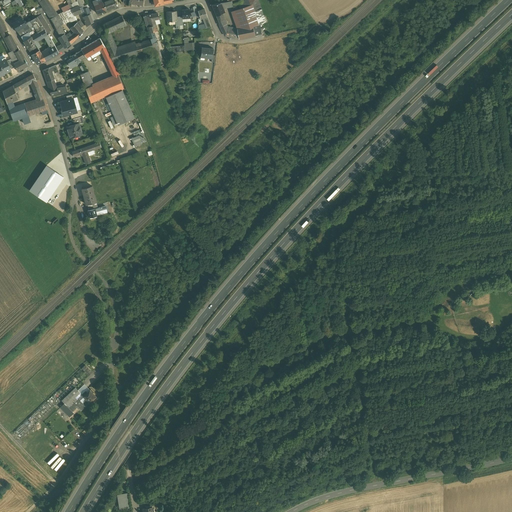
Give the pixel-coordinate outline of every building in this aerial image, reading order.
[(58,15),(47,0),(41,0),(39,2),(47,15),(50,19),(54,16),(55,16),(58,15)] [(85,5),(83,6),(81,0),(76,0),(77,1),(79,6),(81,13),(81,12),(83,17),(90,14),(87,7),(86,8),(85,5)] [(107,0),(102,2),(106,10),(117,6),(114,0),(107,0)] [(258,0),(243,0),(239,2),(241,8),(252,4),(259,24),(266,22),(258,0)] [(98,4),(94,5),(97,14),(106,10),(102,2),(98,4)] [(239,2),(233,4),(234,6),(235,10),(241,8),(239,2)] [(222,6),(221,3),(212,5),(216,16),(222,13),(224,12),(222,6)] [(232,30),(232,29),(231,28),(227,28),(227,27),(226,25),(226,24),(222,13),(216,16),(220,26),(221,27),(225,35),(225,36),(228,37),(239,39),(261,34),(259,24),(252,4),(241,8),(235,10),(241,28),(232,30)] [(79,6),(73,8),(70,9),(74,16),(81,13),(79,6)] [(58,15),(55,16),(60,26),(70,20),(69,18),(74,16),(70,9),(58,15)] [(189,9),(182,10),(182,18),(190,18),(189,9)] [(204,9),(198,11),(200,19),(202,18),(207,17),(204,9)] [(176,11),(167,12),(168,21),(176,21),(176,17),(176,11)] [(195,12),(191,13),(193,21),(196,20),(200,19),(197,11),(195,12)] [(152,14),(143,17),(148,31),(154,32),(156,31),(157,30),(154,19),(159,18),(157,13),(152,14)] [(41,14),(37,17),(39,20),(41,25),(44,29),(45,31),(46,33),(50,31),(41,14)] [(90,14),(83,17),(87,26),(93,22),(90,14)] [(60,26),(55,16),(54,16),(50,19),(53,23),(54,25),(58,34),(60,36),(64,34),(60,26)] [(122,16),(103,25),(107,32),(107,33),(108,32),(126,24),(122,16)] [(39,20),(37,17),(26,23),(27,25),(28,24),(29,27),(33,25),(37,32),(39,31),(41,34),(45,31),(44,29),(41,25),(39,20)] [(18,50),(11,36),(7,38),(3,32),(7,30),(0,18),(0,32),(10,52),(8,53),(11,59),(15,67),(18,71),(28,65),(21,52),(20,53),(18,50)] [(21,18),(12,23),(17,31),(26,25),(21,18)] [(73,25),(71,27),(73,30),(75,33),(78,37),(83,31),(77,23),(77,22),(73,25)] [(26,25),(17,31),(19,34),(29,27),(28,24),(27,25),(26,25)] [(29,27),(19,34),(23,41),(31,36),(37,32),(33,25),(29,27)] [(37,32),(31,36),(34,43),(37,41),(43,38),(41,34),(39,31),(37,32)] [(50,47),(44,50),(44,51),(49,59),(52,57),(58,53),(55,46),(48,34),(47,35),(46,33),(45,31),(41,34),(43,38),(44,37),(50,47)] [(154,32),(148,31),(149,33),(150,38),(151,42),(154,49),(158,61),(161,60),(158,50),(158,49),(156,41),(156,39),(155,38),(153,33),(154,32)] [(116,50),(108,32),(107,33),(107,32),(101,35),(109,52),(113,62),(154,49),(151,42),(136,46),(136,45),(131,45),(116,50)] [(70,44),(64,34),(60,36),(58,37),(62,44),(65,48),(70,44)] [(68,35),(66,36),(71,44),(75,40),(72,35),(71,34),(68,35)] [(34,43),(31,36),(23,41),(28,48),(31,46),(35,44),(35,43),(34,43)] [(100,38),(81,49),(81,50),(85,55),(86,58),(100,49),(105,47),(100,38)] [(187,38),(183,38),(184,46),(184,51),(194,50),(193,43),(188,43),(187,38)] [(62,44),(59,46),(56,48),(59,53),(65,48),(62,44)] [(114,67),(105,47),(100,49),(113,77),(94,85),(86,89),(91,102),(101,98),(104,104),(108,102),(118,125),(134,117),(122,89),(123,88),(118,75),(120,74),(116,66),(114,67)] [(213,49),(201,47),(200,57),(212,59),(213,55),(213,49)] [(34,53),(32,54),(37,64),(45,60),(41,52),(39,50),(34,53)] [(44,50),(41,52),(45,60),(49,59),(44,51),(44,50)] [(79,52),(76,53),(79,59),(82,57),(85,55),(81,50),(79,52)] [(76,53),(72,56),(73,58),(72,59),(71,58),(66,61),(71,68),(81,62),(79,59),(76,53)] [(2,59),(2,61),(0,61),(0,64),(4,73),(6,72),(5,72),(10,69),(7,61),(5,57),(2,59)] [(15,67),(11,59),(7,61),(10,69),(15,67)] [(55,65),(49,68),(52,74),(58,72),(55,65)] [(49,68),(42,71),(46,82),(53,80),(54,79),(52,74),(49,68)] [(88,71),(80,74),(83,81),(91,78),(88,71)] [(37,101),(25,105),(28,116),(41,112),(47,109),(39,86),(33,74),(28,77),(31,82),(34,88),(33,88),(37,101)] [(91,78),(83,81),(86,89),(94,85),(91,78)] [(24,79),(13,85),(15,90),(27,84),(24,79)] [(53,80),(46,82),(51,96),(66,93),(65,86),(56,88),(53,80)] [(13,85),(3,91),(7,103),(11,101),(18,98),(15,90),(13,85)] [(77,111),(73,98),(67,100),(60,102),(62,109),(61,110),(63,116),(70,114),(77,112),(77,111)] [(25,105),(14,108),(11,101),(7,103),(13,121),(22,118),(28,116),(25,105)] [(70,114),(72,119),(82,116),(80,110),(77,111),(77,112),(70,114)] [(28,116),(22,118),(24,125),(31,122),(28,116)] [(82,116),(72,119),(73,125),(79,123),(79,124),(84,122),(82,116)] [(73,125),(67,127),(68,131),(67,132),(67,133),(69,134),(70,138),(82,134),(79,124),(79,123),(73,125)] [(137,136),(131,138),(135,146),(141,144),(139,139),(140,139),(139,135),(137,136)] [(99,142),(78,149),(80,154),(82,154),(86,164),(91,162),(87,152),(101,147),(99,142)] [(47,166),(30,191),(46,202),(63,177),(47,166)] [(152,182),(149,175),(132,181),(135,188),(152,182)] [(92,186),(82,188),(86,205),(87,205),(96,202),(92,186)] [(96,202),(87,205),(89,210),(95,209),(98,208),(96,202)] [(40,218),(52,225),(59,215),(47,207),(40,218)] [(89,210),(88,211),(89,217),(96,215),(96,212),(95,209),(89,210)] [(92,372),(85,365),(82,368),(88,375),(89,375),(92,372)] [(82,368),(13,433),(20,439),(88,375),(82,368)] [(84,386),(79,391),(82,394),(85,391),(86,393),(89,390),(90,390),(91,389),(89,387),(84,386)] [(75,387),(62,400),(64,403),(74,394),(78,390),(75,387)] [(79,391),(78,390),(74,394),(78,398),(82,394),(81,394),(82,394),(79,391)] [(86,393),(83,396),(86,399),(89,403),(96,396),(90,390),(89,390),(86,393)] [(64,403),(65,404),(68,407),(76,400),(78,398),(74,394),(64,403)] [(82,394),(78,398),(83,403),(86,399),(83,396),(82,394)] [(86,399),(83,403),(80,405),(77,406),(81,410),(89,403),(86,399)] [(76,400),(68,407),(72,411),(77,406),(80,405),(76,400)] [(68,407),(65,404),(61,407),(69,416),(73,413),(68,407)] [(29,446),(32,448),(37,437),(35,435),(29,446)] [(49,471),(57,475),(63,462),(54,458),(49,471)] [(127,493),(119,495),(120,498),(118,498),(120,509),(129,508),(127,493)]
